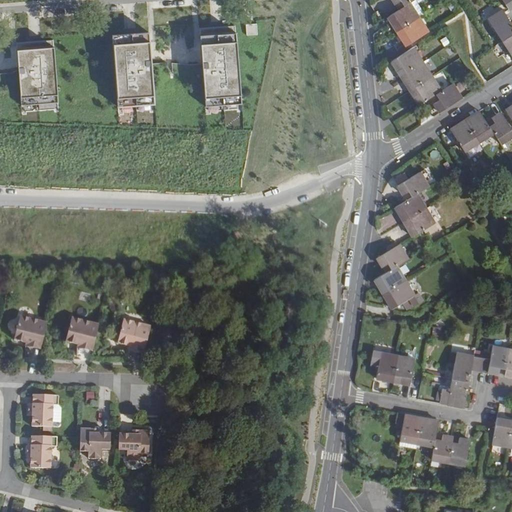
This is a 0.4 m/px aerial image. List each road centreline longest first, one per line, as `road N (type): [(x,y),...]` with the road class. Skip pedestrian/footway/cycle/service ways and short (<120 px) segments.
road 1 (residential): [(0,200),(233,207),(374,162)]
road 2 (tertiary): [(340,395),(374,162)]
road 3 (residential): [(511,386),(483,391),(472,418),(340,395)]
road 4 (tertiary): [(374,162),(357,0)]
road 5 (residential): [(374,162),(511,76)]
road 6 (residential): [(12,378),(155,382)]
road 7 (residential): [(121,0),(0,8)]
